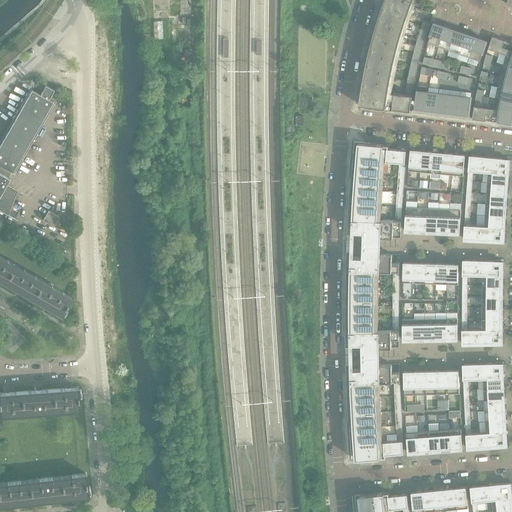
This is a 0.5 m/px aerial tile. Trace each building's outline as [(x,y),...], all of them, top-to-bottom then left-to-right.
[(414,7),(411,6),(393,0),(384,0),(380,13),(375,27),(373,37),(367,58),(363,78),(360,97),(359,105),(389,109),(392,93),(394,79),(395,75),(397,64),(401,50),(402,45),(405,36),(410,19),(411,17),(414,7)] [(439,46),(446,27),(434,23),(434,25),(428,43),(439,46)] [(449,50),(456,30),(446,27),(439,46),(449,50)] [(459,53),(466,34),(456,30),(449,50),(459,53)] [(469,57),(476,37),(466,34),(459,53),(469,57)] [(506,54),(510,42),(492,36),(490,42),(488,48),(506,54)] [(480,61),(487,41),(476,37),(469,57),(480,61)] [(511,67),(511,56),(506,54),(505,58),(503,65),(511,67)] [(511,78),(511,67),(503,65),(500,75),(500,76),(511,78)] [(431,76),(433,69),(422,67),(420,74),(431,76)] [(511,90),(511,78),(500,76),(497,87),(511,90)] [(12,172),(33,136),(52,102),(48,99),(49,97),(49,98),(54,90),(45,85),(39,94),(31,90),(0,143),(0,210),(17,220),(18,219),(15,218),(21,207),(11,201),(14,191),(4,185),(9,176),(8,176),(11,172),(12,172)] [(429,88),(417,86),(416,92),(414,108),(414,109),(426,110),(428,93),(429,88)] [(511,101),(511,90),(497,87),(496,92),(495,97),(511,101)] [(437,112),(439,92),(428,91),(426,110),(437,112)] [(447,113),(450,94),(439,92),(437,112),(447,113)] [(411,108),(412,95),(405,94),(392,93),(389,109),(410,111),(411,108)] [(458,114),(460,95),(450,94),(447,113),(458,114)] [(458,114),(469,116),(469,115),(471,96),(460,95),(458,114)] [(511,112),(511,101),(495,97),(495,98),(493,109),(511,112)] [(491,121),(493,109),(474,106),(473,116),(472,119),(491,121)] [(511,124),(511,122),(511,112),(493,109),(491,121),(511,124)] [(303,125),(303,117),(303,116),(295,116),(295,125),(303,125)] [(393,238),(393,230),(401,230),(401,224),(401,221),(403,190),(405,163),(405,160),(406,150),(388,148),(388,145),(358,142),(356,165),(355,177),(352,224),(352,232),(363,232),(368,233),(367,237),(381,238),(393,238)] [(420,171),(422,151),(411,150),(410,161),(409,170),(420,171)] [(431,172),(433,152),(422,151),(420,171),(431,172)] [(441,173),(443,153),(433,152),(431,172),(430,178),(441,179),(441,173)] [(452,174),(454,154),(443,153),(441,173),(452,174)] [(464,168),(465,155),(454,154),(452,174),(463,175),(464,168)] [(501,165),(502,159),(470,156),(468,168),(468,170),(474,171),(488,172),(488,171),(508,173),(509,166),(501,165)] [(507,184),(508,173),(488,171),(488,172),(487,182),(507,184)] [(506,195),(507,188),(507,184),(487,182),(487,193),(506,195)] [(506,205),(506,199),(506,195),(487,193),(486,204),(506,205)] [(505,216),(505,210),(506,205),(486,204),(485,209),(485,215),(505,216)] [(416,231),(417,208),(406,207),(405,224),(405,230),(416,231)] [(427,231),(428,208),(417,208),(416,231),(427,231)] [(438,232),(439,209),(428,208),(427,231),(438,232)] [(449,232),(450,209),(439,209),(438,232),(449,232)] [(460,226),(461,210),(450,209),(449,232),(460,233),(460,226)] [(504,227),(505,221),(505,216),(485,215),(484,225),(484,226),(504,227)] [(504,234),(504,232),(504,227),(484,226),(484,225),(471,225),(465,224),(464,227),(464,239),(495,240),(496,234),(504,234)] [(391,340),(399,340),(399,339),(399,333),(399,330),(399,299),(399,272),(399,270),(399,263),(392,262),(392,254),(381,254),(381,250),(381,242),(381,238),(367,237),(368,233),(363,232),(363,241),(363,249),(362,257),(351,257),(350,265),(350,304),(350,330),(350,344),(362,344),(366,344),(366,348),(380,348),(392,348),(391,340)] [(16,265),(7,260),(6,260),(0,256),(0,280),(5,283),(16,265)] [(495,268),(495,261),(463,260),(463,272),(463,275),(469,275),(482,275),(482,274),(503,275),(503,268),(495,268)] [(414,283),(415,263),(404,263),(403,270),(403,283),(414,283)] [(425,284),(426,264),(415,263),(414,283),(425,284)] [(436,284),(436,264),(426,264),(425,284),(436,284)] [(447,284),(447,264),(436,264),(436,284),(447,284)] [(458,272),(459,265),(447,264),(447,284),(458,285),(458,272)] [(44,281),(34,276),(24,271),(24,270),(16,265),(5,283),(33,299),(44,281)] [(502,286),(503,280),(503,275),(482,274),(482,275),(482,285),(502,286)] [(65,308),(71,297),(62,292),(61,292),(52,287),(53,286),(44,281),(33,299),(60,315),(61,315),(65,308)] [(502,297),(502,290),(502,286),(482,285),(482,296),(502,297)] [(502,307),(502,301),(502,297),(482,296),(482,307),(502,307)] [(502,318),(502,312),(502,307),(482,307),(482,314),(482,318),(502,318)] [(458,331),(458,318),(446,319),(447,339),(458,339),(458,331)] [(502,329),(502,323),(502,318),(482,318),(482,329),(502,329)] [(414,339),(414,319),(403,319),(403,333),(403,340),(414,339)] [(425,339),(425,319),(414,319),(414,339),(425,339)] [(436,339),(435,319),(425,319),(425,339),(436,339)] [(447,339),(446,319),(435,319),(436,339),(447,339)] [(502,336),(502,333),(502,329),(482,329),(468,329),(462,329),(462,331),(462,343),(494,343),(494,337),(502,336)] [(400,382),(400,379),(399,372),(392,372),(392,364),(381,364),(381,360),(380,352),(380,348),(366,348),(366,344),(362,344),(362,352),(362,361),(362,369),(351,370),(351,378),(352,417),(354,444),(355,459),(386,457),(386,454),(404,453),(403,445),(403,440),(401,409),(400,382)] [(503,377),(503,370),(495,370),(495,364),(463,364),(463,377),(463,379),(469,379),(483,378),(503,377)] [(459,377),(459,370),(447,371),(448,394),(459,394),(459,377)] [(426,395),(426,371),(415,372),(416,395),(426,395)] [(437,394),(437,371),(426,371),(426,395),(437,394)] [(448,394),(447,371),(437,371),(437,394),(448,394)] [(416,395),(415,372),(404,372),(404,379),(404,395),(416,395)] [(504,388),(503,382),(503,377),(483,378),(484,389),(504,388)] [(79,409),(78,397),(77,388),(77,389),(53,390),(55,411),(66,410),(75,409),(78,409),(79,409)] [(504,399),(504,392),(504,388),(484,389),(484,400),(504,399)] [(55,411),(53,390),(21,393),(23,414),(33,413),(33,412),(36,412),(45,411),(45,412),(55,411)] [(23,414),(21,393),(0,394),(0,415),(12,414),(23,414)] [(505,409),(504,403),(504,399),(484,400),(485,411),(505,409)] [(505,420),(505,414),(505,409),(485,411),(485,413),(485,421),(505,420)] [(506,431),(506,425),(505,420),(485,421),(486,432),(506,431)] [(419,452),(418,431),(417,425),(406,426),(406,432),(407,445),(408,452),(419,452)] [(462,435),(461,428),(450,429),(452,449),(463,448),(462,435)] [(452,449),(450,429),(439,430),(441,450),(452,449)] [(441,450),(439,430),(428,431),(430,451),(441,450)] [(430,451),(428,431),(418,431),(419,452),(430,451)] [(499,445),(498,439),(506,438),(506,431),(486,432),(472,433),(466,433),(466,435),(467,448),(499,445)] [(87,495),(86,483),(85,474),(84,474),(84,475),(80,475),(72,476),(61,477),(63,497),(87,495)] [(63,497),(61,477),(51,478),(51,479),(40,480),(39,479),(29,480),(32,501),(63,497)] [(32,501),(29,480),(19,482),(16,483),(8,483),(0,483),(0,503),(0,505),(32,501)] [(511,496),(511,492),(511,490),(503,490),(502,484),(471,487),(472,498),(472,501),(478,501),(492,499),(511,496)] [(467,499),(466,487),(455,488),(457,508),(468,507),(467,499)] [(457,508),(455,488),(444,489),(446,509),(457,508)] [(446,509),(444,489),(434,490),(436,511),(446,509)] [(436,511),(434,490),(423,492),(425,511),(436,511)] [(409,511),(409,506),(408,504),(407,493),(389,495),(389,492),(361,495),(358,495),(360,511),(359,511),(409,511)] [(424,511),(425,511),(423,492),(411,493),(413,504),(413,511),(424,511)] [(493,510),(511,507),(511,499),(511,496),(492,499),(487,500),(488,510),(493,510)]
